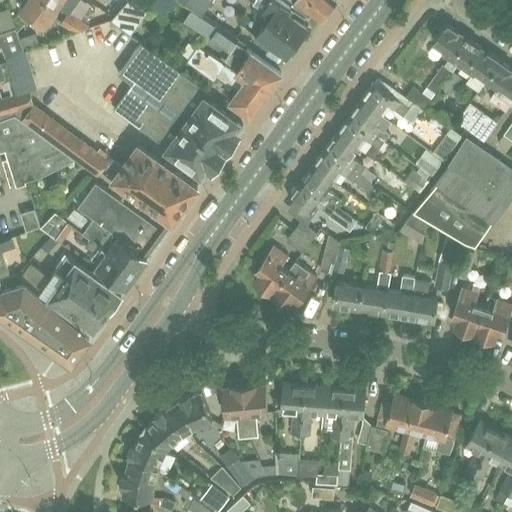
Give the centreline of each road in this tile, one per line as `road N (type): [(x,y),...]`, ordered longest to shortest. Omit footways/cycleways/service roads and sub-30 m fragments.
road 1 (residential): [(511,389),(376,347),(254,343),(214,333),(176,309)]
road 2 (secondary): [(386,0),(208,238)]
road 3 (secondary): [(208,238),(70,406),(0,429)]
road 4 (secondary): [(0,460),(52,448),(81,429),(111,401),(176,309)]
